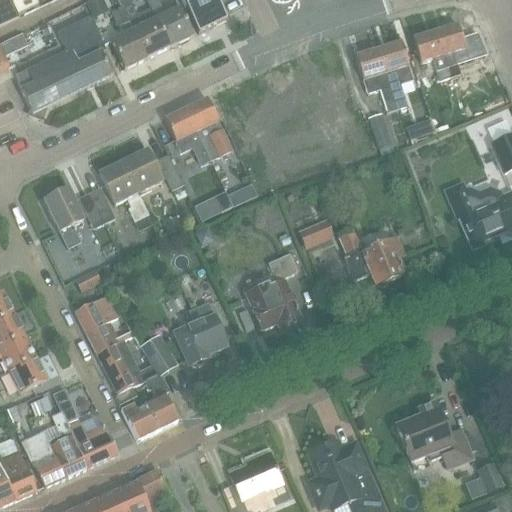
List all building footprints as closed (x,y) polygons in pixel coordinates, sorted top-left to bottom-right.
[(0,0),(0,28),(20,19),(10,0),(0,0)] [(50,19),(83,2),(81,0),(59,0),(44,9),(50,19)] [(131,0),(116,0),(122,11),(147,62),(150,60),(155,58),(170,51),(156,22),(143,28),(132,6),(134,5),(131,0)] [(145,0),(156,22),(170,51),(193,39),(179,11),(167,17),(158,0),(145,0)] [(219,0),(180,0),(198,37),(226,23),(217,4),(221,2),(219,0)] [(124,73),(143,64),(147,62),(122,11),(112,16),(123,38),(111,44),(124,73)] [(90,89),(111,79),(112,79),(101,56),(106,53),(90,19),(57,35),(66,54),(72,52),(90,89)] [(457,28),(435,35),(449,81),(459,78),(452,56),(464,53),(465,53),(462,42),(463,41),(462,38),(461,39),(458,28),(457,28)] [(413,41),(412,41),(416,52),(415,53),(416,56),(417,55),(420,66),(421,66),(433,62),(440,84),(443,83),(449,81),(435,35),(413,42),(413,41)] [(0,47),(0,74),(9,71),(8,70),(4,61),(28,49),(22,37),(0,47)] [(400,46),(378,52),(395,106),(397,112),(407,109),(405,103),(396,73),(408,70),(409,70),(405,59),(407,59),(406,56),(404,56),(401,45),(400,45),(400,46)] [(21,93),(31,112),(30,115),(33,116),(33,117),(35,116),(43,119),(46,110),(90,89),(72,52),(66,54),(15,79),(22,92),(21,93)] [(356,59),(355,59),(359,70),(357,70),(358,73),(360,73),(363,84),(367,97),(380,93),(387,115),(397,112),(395,106),(378,52),(356,59)] [(311,67),(330,106),(352,95),(333,56),(311,67)] [(311,67),(289,78),(307,117),(330,106),(311,67)] [(285,128),(307,117),(289,78),(266,88),(282,120),(281,120),(285,128)] [(266,88),(246,98),(262,130),(281,120),(282,120),(266,88)] [(241,140),(262,130),(246,98),(229,106),(226,108),(241,140)] [(207,101),(185,112),(197,135),(202,146),(211,164),(233,155),(207,101)] [(185,112),(164,122),(181,156),(193,151),(201,169),(211,164),(202,146),(197,135),(185,112)] [(369,123),(379,152),(391,148),(382,119),(369,123)] [(367,129),(359,132),(365,148),(373,146),(367,129)] [(503,177),(511,173),(511,138),(490,148),(503,177)] [(324,151),(330,168),(337,165),(332,149),(324,151)] [(317,154),(322,170),(330,168),(324,151),(317,154)] [(122,166),(139,197),(162,185),(147,154),(122,166)] [(169,159),(157,164),(174,194),(183,189),(169,159)] [(287,164),(280,166),(285,182),(293,180),(287,164)] [(139,197),(122,166),(99,177),(114,209),(127,203),(131,211),(128,212),(135,226),(149,219),(139,197)] [(277,185),(285,182),(280,166),(272,169),(277,185)] [(465,193),(463,187),(445,194),(457,223),(459,222),(472,252),(485,246),(484,242),(496,237),(497,239),(511,233),(511,235),(511,234),(511,196),(511,194),(510,194),(511,195),(502,199),(501,196),(490,192),(479,196),(469,192),(465,193)] [(69,192),(44,204),(59,236),(67,252),(80,246),(72,230),(84,224),(69,192)] [(90,197),(104,227),(115,222),(101,192),(90,197)] [(104,227),(90,197),(79,203),(94,232),(104,227)] [(300,236),(306,250),(332,239),(326,225),(300,236)] [(368,279),(365,270),(367,269),(376,289),(378,289),(381,291),(388,288),(389,284),(404,277),(395,256),(402,253),(397,240),(362,255),(352,231),(337,237),(347,260),(343,262),(353,285),(368,279)] [(254,287),(243,292),(246,299),(261,335),(277,328),(278,332),(301,322),(283,282),(297,276),(289,258),(268,267),(273,279),(254,287)] [(101,284),(95,274),(75,284),(81,295),(101,284)] [(0,323),(14,317),(3,294),(0,295),(0,323)] [(109,298),(75,315),(86,337),(109,325),(114,322),(122,318),(109,298)] [(197,327),(175,336),(190,370),(193,368),(198,370),(205,367),(206,363),(207,362),(206,359),(227,350),(208,307),(191,314),(197,327)] [(0,323),(0,350),(25,339),(14,317),(0,323)] [(109,325),(86,337),(96,357),(97,357),(134,339),(131,334),(117,341),(109,325)] [(0,356),(9,374),(36,361),(25,339),(0,350),(0,356)] [(134,339),(97,357),(118,398),(133,391),(140,387),(140,388),(145,385),(158,378),(152,368),(140,375),(126,349),(137,343),(134,339)] [(158,378),(159,380),(177,369),(159,339),(141,350),(152,368),(158,378)] [(47,384),(36,361),(9,374),(20,397),(47,384)] [(145,385),(149,394),(152,393),(156,401),(144,407),(144,408),(157,434),(178,424),(164,398),(168,396),(163,386),(163,387),(159,380),(158,378),(145,385)] [(133,391),(118,398),(115,400),(119,408),(137,399),(133,391)] [(64,393),(53,398),(62,417),(61,417),(67,430),(87,473),(118,458),(107,434),(104,429),(85,438),(79,424),(64,393)] [(46,401),(31,408),(36,419),(51,413),(46,401)] [(157,434),(144,408),(136,412),(134,406),(121,412),(137,444),(157,434)] [(421,420),(396,430),(411,466),(426,460),(428,466),(442,460),(447,473),(473,462),(462,434),(448,439),(434,406),(418,413),(421,420)] [(37,495),(87,473),(67,430),(61,417),(52,422),(57,434),(59,433),(62,440),(49,446),(44,436),(21,447),(29,463),(24,466),(37,495)] [(311,457),(308,458),(318,481),(311,485),(310,492),(317,508),(323,511),(330,508),(331,511),(375,511),(366,492),(373,489),(375,495),(376,494),(356,447),(341,453),(338,446),(324,451),(319,449),(313,452),(311,457)] [(0,472),(15,505),(37,495),(24,466),(20,456),(2,464),(0,459),(0,472)] [(234,488),(222,493),(229,511),(245,511),(243,507),(283,489),(269,457),(253,463),(254,467),(229,478),(234,488)] [(493,468),(477,474),(487,497),(502,491),(493,468)] [(0,511),(15,505),(0,472),(0,511)] [(157,473),(136,483),(149,510),(148,511),(158,511),(156,506),(170,499),(157,473)] [(148,511),(149,510),(136,483),(135,484),(136,486),(114,496),(120,511),(148,511)] [(94,511),(120,511),(114,496),(92,505),(94,511)]
